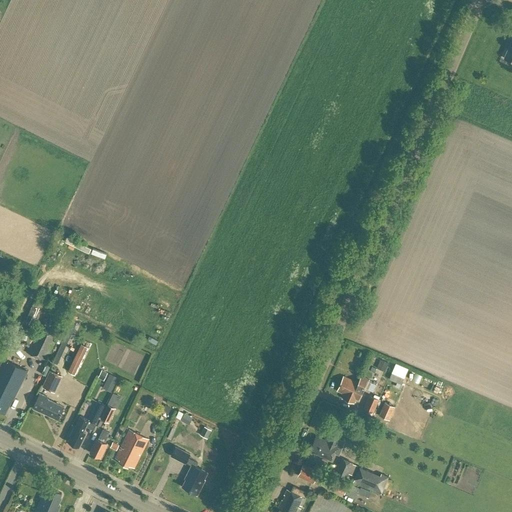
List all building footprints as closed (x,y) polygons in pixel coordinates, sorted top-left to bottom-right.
[(166,301),(171,303),(178,290),(173,288),(166,301)] [(34,327),(40,313),(38,312),(39,309),(43,311),(45,305),(34,301),(24,323),(34,327)] [(40,325),(27,352),(45,361),(58,334),(40,325)] [(81,344),(68,371),(75,374),(88,347),(81,344)] [(27,371),(3,359),(0,365),(0,411),(5,414),(10,403),(11,403),(27,371)] [(381,359),(377,368),(386,371),(389,363),(381,359)] [(107,372),(101,369),(98,378),(103,380),(107,372)] [(47,370),(39,387),(52,392),(59,376),(47,370)] [(392,372),(389,378),(397,381),(402,383),(406,372),(402,370),(400,375),(392,372)] [(110,374),(106,383),(114,387),(118,378),(110,374)] [(360,375),(357,382),(343,376),(336,390),(343,393),(341,398),(352,403),(354,398),(358,400),(367,378),(360,375)] [(40,393),(33,408),(58,419),(64,407),(48,399),(49,397),(40,393)] [(369,395),(363,408),(373,412),(379,399),(373,397),(369,395)] [(88,419),(89,420),(96,423),(98,418),(105,405),(97,401),(91,415),(88,419)] [(384,402),(379,415),(389,419),(395,406),(384,402)] [(107,407),(99,424),(104,427),(113,410),(107,407)] [(177,416),(187,421),(191,413),(181,408),(177,416)] [(86,433),(84,432),(83,432),(89,420),(88,419),(81,416),(75,427),(72,425),(68,435),(71,437),(68,442),(72,443),(71,445),(76,448),(77,446),(79,447),(86,433)] [(211,430),(204,426),(200,435),(207,438),(211,430)] [(105,442),(110,432),(103,429),(98,439),(97,438),(90,452),(101,458),(107,444),(105,442)] [(149,439),(129,429),(115,458),(120,461),(119,463),(128,467),(129,465),(134,468),(149,439)] [(339,455),(345,441),(339,438),(340,436),(331,433),(327,442),(316,437),(311,449),(316,451),(315,453),(329,460),(333,452),(339,455)] [(119,444),(113,441),(110,447),(116,449),(119,444)] [(188,458),(190,454),(176,446),(171,455),(185,462),(191,465),(185,478),(186,478),(181,486),(197,495),(205,480),(203,479),(207,472),(196,466),(198,462),(188,458)] [(345,479),(352,463),(343,458),(335,475),(345,479)] [(319,485),(324,474),(318,472),(319,471),(303,464),(298,476),(313,483),(313,482),(319,485)] [(369,488),(380,492),(386,478),(380,475),(359,466),(353,482),(369,489),(369,488)] [(344,495),(344,494),(355,499),(358,493),(368,498),(371,492),(361,487),(360,490),(348,485),(334,478),(329,488),(344,495)] [(303,497),(305,492),(292,486),(290,492),(286,490),(284,494),(287,495),(285,500),(282,499),(275,511),(297,511),(300,508),(297,507),(298,504),(301,506),(304,497),(303,497)] [(60,497),(62,493),(50,487),(47,493),(44,492),(35,511),(57,511),(60,505),(58,504),(61,497),(60,497)]
